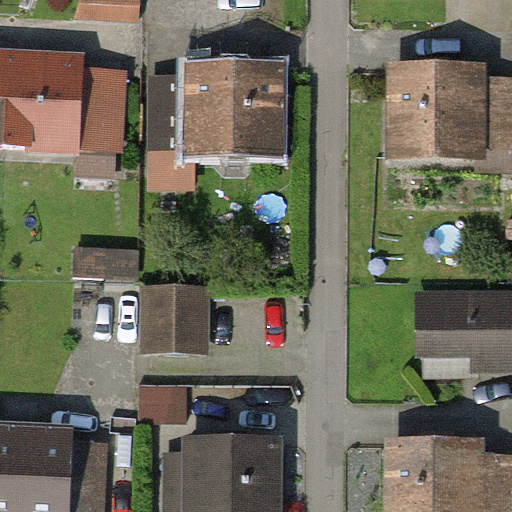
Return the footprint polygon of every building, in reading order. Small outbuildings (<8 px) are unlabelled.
[(163,0),(98,0),(98,32),(163,32),(163,0)] [(112,73),(0,69),(0,159),(109,163),(112,73)] [(511,74),(395,71),(391,168),(511,172),(511,74)] [(194,82),(157,82),(156,156),(278,157),(279,73),(194,72),(194,82)] [(215,294),(144,293),(143,359),(214,360),(215,294)] [(511,294),(422,294),(421,386),(511,386),(511,294)] [(0,511),(72,511),(76,436),(0,432),(0,511)] [(282,511),(284,448),(182,446),(180,511),(282,511)] [(495,511),(494,450),(384,452),(384,511),(495,511)]
